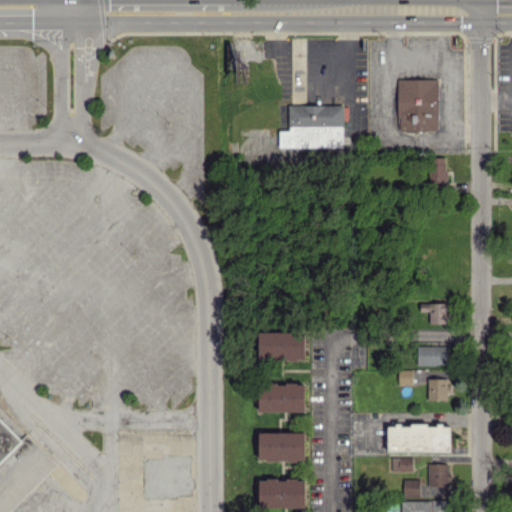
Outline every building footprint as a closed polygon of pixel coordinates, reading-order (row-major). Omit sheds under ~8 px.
[(438,79),(398,78),(398,130),(438,130),(438,79)] [(343,104),(288,105),(289,130),(279,130),(279,147),(343,146),(343,104)] [(429,157),(429,184),(446,183),(445,157),(429,157)] [(429,323),(446,322),(446,302),(420,303),(420,311),(429,311),(429,323)] [(258,332),(258,359),(305,358),(304,331),(258,332)] [(417,364),(446,364),(446,345),(417,345),(417,364)] [(412,384),(412,369),(398,369),(399,384),(412,384)] [(448,399),(448,377),(427,378),(428,399),(448,399)] [(259,411),(304,411),(304,382),(258,383),(259,411)] [(0,511),(0,405),(55,461),(5,511),(0,511)] [(387,450),(450,451),(451,424),(388,424),(387,450)] [(258,459),(304,460),(305,432),(259,431),(258,459)] [(412,470),(412,456),(392,456),(392,470),(412,470)] [(448,462),(427,463),(428,485),(449,485),(448,462)] [(305,507),(305,478),(259,478),(259,507),(305,507)] [(403,496),(420,495),(419,478),(403,478),(403,496)]
